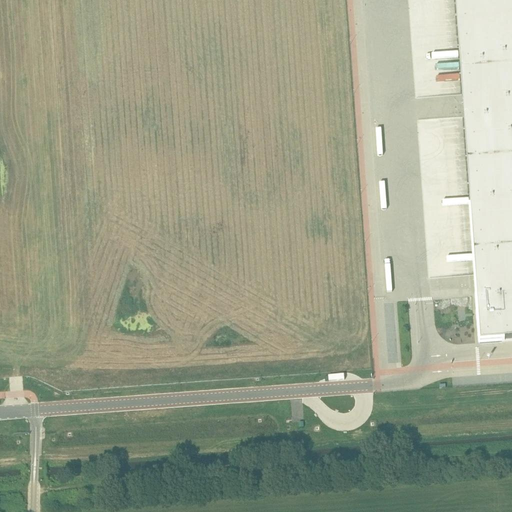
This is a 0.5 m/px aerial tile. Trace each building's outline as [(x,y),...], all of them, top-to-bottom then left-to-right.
[(0,0),(0,3),(0,4),(1,4),(2,5),(4,5),(5,5),(7,5),(44,3),(44,4),(45,4),(45,7),(71,6),(81,154),(346,135),(335,0),(0,0)] [(511,0),(455,0),(477,295),(478,311),(478,318),(480,343),(505,342),(511,340),(511,0)] [(432,119),(417,120),(422,186),(429,185),(432,180),(437,180),(436,173),(436,168),(440,168),(440,161),(431,155),(429,155),(427,154),(427,147),(430,142),(421,142),(419,141),(426,131),(432,130),(431,125),(432,125),(432,119)] [(430,212),(424,212),(425,225),(440,224),(439,208),(430,209),(430,212)] [(428,255),(429,275),(439,275),(439,254),(428,255)] [(458,269),(458,261),(450,261),(450,270),(458,269)] [(396,359),(408,359),(408,347),(396,347),(396,359)]
